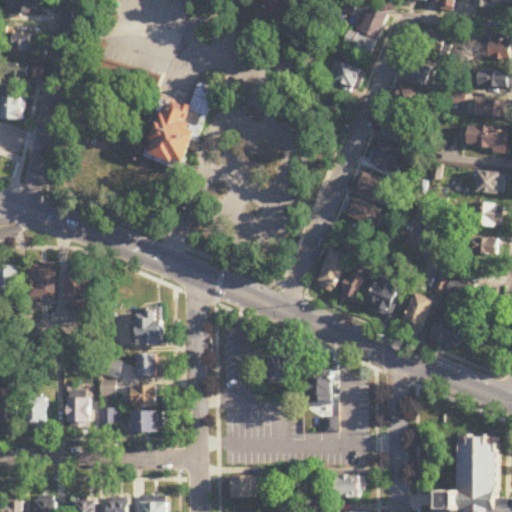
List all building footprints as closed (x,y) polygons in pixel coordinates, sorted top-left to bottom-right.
[(45,16),(44,0),(10,0),(11,16),(45,16)] [(286,23),(291,0),(267,0),(263,17),(286,23)] [(354,14),(356,0),(344,0),(343,12),(354,14)] [(457,0),(441,0),(441,9),(458,9),(457,0)] [(390,15),(372,8),(362,31),(380,39),(390,15)] [(447,63),(457,41),(427,27),(417,49),(447,63)] [(371,57),(378,41),(352,30),(345,45),(371,57)] [(6,53),(33,53),(33,39),(6,39),(6,53)] [(511,39),(493,39),(492,60),(511,60),(511,39)] [(435,69),(415,60),(407,78),(428,86),(435,69)] [(331,80),(359,90),(366,72),(338,62),(331,80)] [(4,82),(32,82),(32,69),(0,69),(0,95),(4,95),(4,82)] [(511,70),(482,70),(482,88),(511,88),(511,70)] [(170,101),(148,158),(187,173),(219,90),(202,83),(192,109),(170,101)] [(394,105),(430,121),(439,102),(403,86),(394,105)] [(26,121),(26,100),(1,100),(1,121),(26,121)] [(511,119),(511,102),(479,101),(478,118),(511,119)] [(509,129),(471,127),(469,151),(508,153),(509,129)] [(372,162),(396,172),(404,152),(380,143),(372,162)] [(0,177),(14,181),(19,161),(0,155),(0,177)] [(479,195),(506,195),(506,173),(479,173),(479,195)] [(388,201),(394,185),(366,174),(360,190),(388,201)] [(383,212),(356,199),(348,217),(375,230),(383,212)] [(476,228),(502,228),(502,204),(476,204),(476,228)] [(361,242),(347,236),(342,248),(355,254),(361,242)] [(468,257),(496,263),(500,242),(472,236),(468,257)] [(353,258),(334,250),(319,287),(337,295),(353,258)] [(374,267),(360,260),(341,299),(356,306),(374,267)] [(0,266),(0,298),(20,299),(20,266),(0,266)] [(30,268),(30,299),(57,299),(57,268),(30,268)] [(94,274),(68,274),(68,310),(94,310),(94,274)] [(405,286),(382,277),(369,308),(392,318),(405,286)] [(437,301),(418,294),(405,327),(424,334),(437,301)] [(432,343),(458,352),(470,317),(444,308),(432,343)] [(165,347),(165,310),(138,310),(138,347),(165,347)] [(295,387),(295,354),(272,354),(272,387),(295,387)] [(140,379),(158,379),(158,356),(140,356),(140,379)] [(104,377),(121,380),(123,362),(106,360),(104,377)] [(334,403),(334,372),(311,372),(311,403),(334,403)] [(103,398),(117,398),(117,384),(103,384),(103,398)] [(160,408),(160,387),(134,387),(135,408),(160,408)] [(21,426),(21,399),(1,399),(1,426),(21,426)] [(48,399),(28,399),(28,429),(48,429),(48,399)] [(92,429),(92,399),(70,399),(70,429),(92,429)] [(103,427),(117,427),(117,410),(103,410),(103,427)] [(165,413),(135,413),(135,433),(165,433),(165,413)] [(326,431),(340,431),(340,419),(326,419),(326,431)] [(511,511),(511,500),(501,500),(501,445),(491,445),(491,438),(473,439),(473,445),(463,445),(463,492),(445,492),(445,511),(511,511)] [(339,499),(364,499),(364,476),(339,476),(339,499)] [(228,499),(262,499),(262,477),(228,477),(228,499)] [(38,501),(38,511),(57,511),(58,501),(38,501)] [(97,511),(97,502),(76,502),(76,511),(97,511)] [(109,511),(129,511),(130,502),(110,502),(109,511)] [(24,511),(24,503),(4,503),(4,511),(24,511)] [(142,511),(169,511),(169,503),(143,503),(142,511)]
